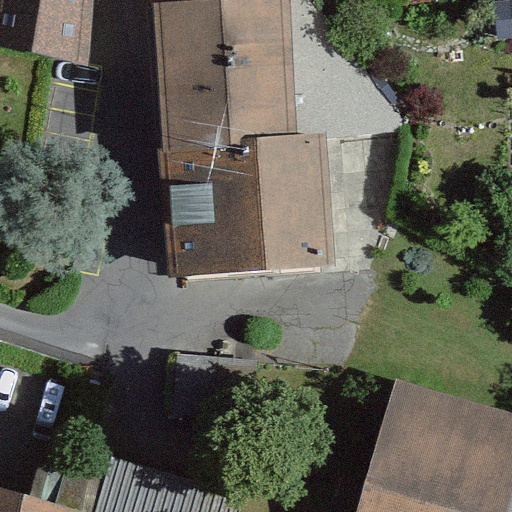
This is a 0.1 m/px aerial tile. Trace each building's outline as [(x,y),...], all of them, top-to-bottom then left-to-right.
[(89,0),(7,0),(2,45),(83,55),(89,0)] [(275,0),(164,0),(174,227),(176,273),(315,267),(310,150),(282,152),(275,0)] [(511,436),(511,423),(394,387),(355,511),(511,511),(511,447),(509,447),(511,436)] [(50,463),(44,499),(111,511),(117,475),(50,463)] [(41,511),(0,500),(0,511),(41,511)]
